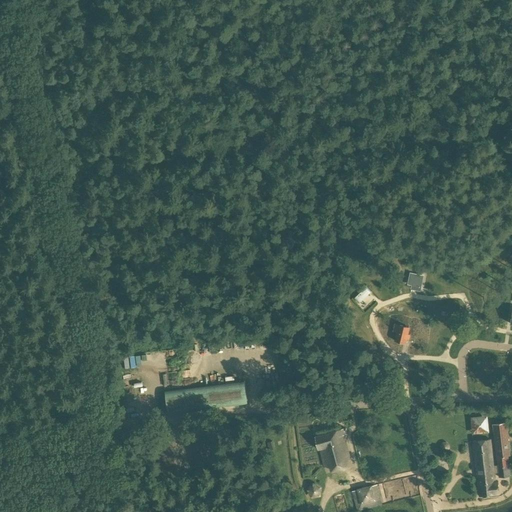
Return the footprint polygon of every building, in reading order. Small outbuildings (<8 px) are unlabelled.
[(408,284),(420,286),(422,276),(411,274),(408,284)] [(366,288),(355,298),(359,302),(370,292),(366,288)] [(409,327),(399,325),(397,333),(395,341),(404,343),(405,338),(407,339),(409,339),(410,335),(408,335),(409,327)] [(167,413),(248,403),(245,380),(165,391),(167,413)] [(487,416),(470,418),(472,434),(489,433),(487,416)] [(472,441),(479,496),(500,494),(498,483),(497,483),(495,473),(498,473),(498,477),(511,475),(508,456),(511,455),(507,422),(492,424),(497,465),(494,466),(491,439),(472,441)] [(188,431),(198,471),(218,466),(209,426),(188,431)] [(314,436),(318,449),(320,449),(324,467),(337,463),(350,460),(348,452),(343,435),(347,434),(346,431),(346,428),(314,436)] [(153,440),(161,480),(183,476),(174,435),(153,440)] [(444,451),(447,450),(449,448),(448,444),(446,443),(442,443),(440,446),(441,449),(444,451)] [(322,487),(313,483),(307,489),(311,498),(321,497),(322,487)] [(377,484),(352,490),(357,509),(382,503),(377,484)]
